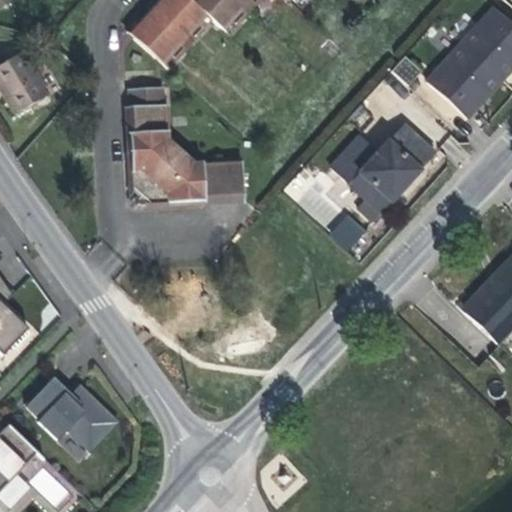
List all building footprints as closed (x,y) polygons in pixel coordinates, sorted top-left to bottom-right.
[(0,0),(0,9),(9,0),(0,0)] [(145,26),(133,39),(160,63),(177,45),(182,50),(192,38),(187,34),(204,15),(222,31),(239,13),(244,17),(254,6),(249,1),(249,0),(197,0),(193,5),(187,0),(168,0),(166,3),(145,26)] [(511,22),(490,4),(460,37),(504,76),(511,67),(511,22)] [(138,21),(127,34),(133,39),(145,26),(138,21)] [(504,76),(460,37),(424,79),(467,116),(504,76)] [(22,53),(0,66),(0,92),(14,115),(48,96),(22,53)] [(383,80),(402,96),(424,72),(405,55),(383,80)] [(129,108),(127,108),(131,190),(149,206),(244,199),(241,164),(192,166),(188,162),(184,167),(171,155),(176,151),(166,142),(165,107),(161,106),(160,88),(129,91),(129,108)] [(403,126),(349,186),(365,200),(357,209),(373,223),(434,154),(403,126)] [(176,151),(171,155),(184,167),(188,162),(176,151)] [(283,190),(324,227),(343,207),(302,169),(283,190)] [(347,252),(366,231),(348,214),(328,234),(347,252)] [(511,250),(458,306),(498,344),(511,327),(511,250)] [(12,291),(0,274),(0,351),(0,352),(27,322),(3,299),(12,291)] [(54,373),(25,402),(56,436),(66,426),(88,449),(119,418),(80,379),(69,389),(54,373)] [(0,511),(0,486),(37,449),(8,421),(0,428),(0,511)]
